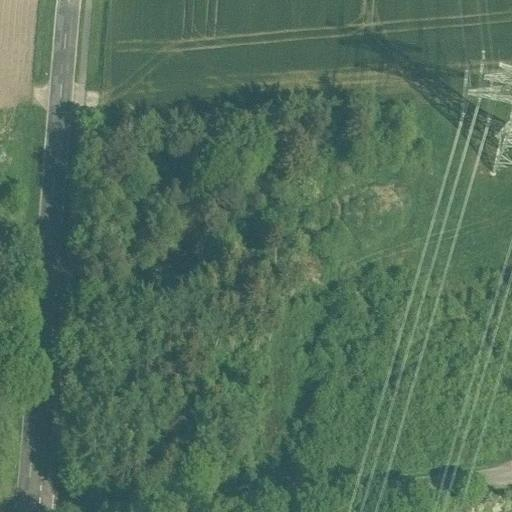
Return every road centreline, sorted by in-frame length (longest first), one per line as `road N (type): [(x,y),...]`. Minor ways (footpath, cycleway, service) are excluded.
road 1 (tertiary): [(19,511),(63,0)]
road 2 (unclassified): [(182,511),(511,474)]
